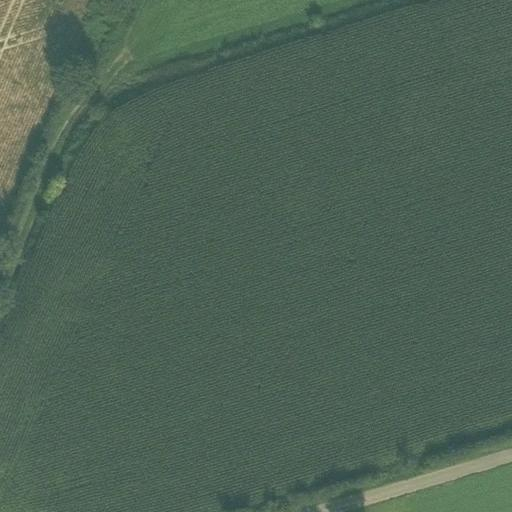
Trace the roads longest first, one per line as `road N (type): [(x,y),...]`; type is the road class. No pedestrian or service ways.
road 1 (track): [(0,294),(76,108),(125,91)]
road 2 (unclassified): [(321,511),(511,455)]
